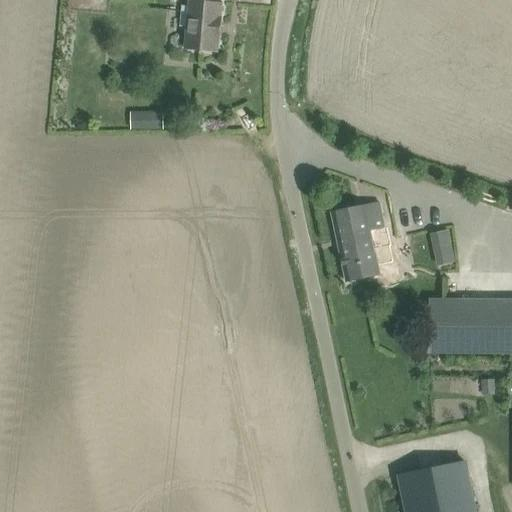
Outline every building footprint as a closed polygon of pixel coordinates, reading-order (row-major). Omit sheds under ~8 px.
[(185,0),(190,1),(185,49),(198,51),(218,53),(219,40),(220,40),(222,18),(223,3),(214,2),(214,0),(185,0)] [(163,112),(147,112),(147,130),(164,130),(163,112)] [(375,252),(389,249),(379,202),(332,212),(347,282),(380,275),(375,252)] [(434,265),(453,262),(448,229),(428,232),(434,265)] [(511,300),(430,300),(430,353),(511,353),(511,300)] [(400,475),(407,511),(475,511),(465,461),(400,475)]
